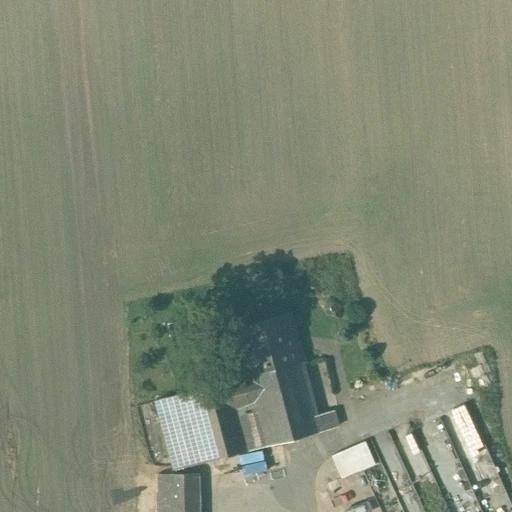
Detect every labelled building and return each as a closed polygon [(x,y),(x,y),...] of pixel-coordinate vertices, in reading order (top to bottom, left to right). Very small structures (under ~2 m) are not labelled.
[(288,315),(234,330),(247,378),(301,364),(288,315)] [(227,382),(189,392),(208,461),(338,427),(334,411),(315,416),(301,364),(247,378),(228,383),(227,382)] [(189,392),(155,401),(173,470),(208,461),(189,392)] [(511,511),(511,502),(476,416),(477,431),(485,449),(474,454),(470,445),(456,450),(443,417),(428,419),(415,425),(416,432),(432,471),(433,479),(446,478),(449,497),(454,511),(465,511),(479,507),(479,506),(481,511),(511,511)] [(364,442),(331,456),(341,478),(362,469),(373,464),(364,442)] [(197,473),(158,474),(158,497),(197,495),(197,473)] [(331,494),(326,490),(320,492),(319,498),(324,502),(330,500),(331,494)] [(197,511),(197,495),(158,497),(158,511),(197,511)]
